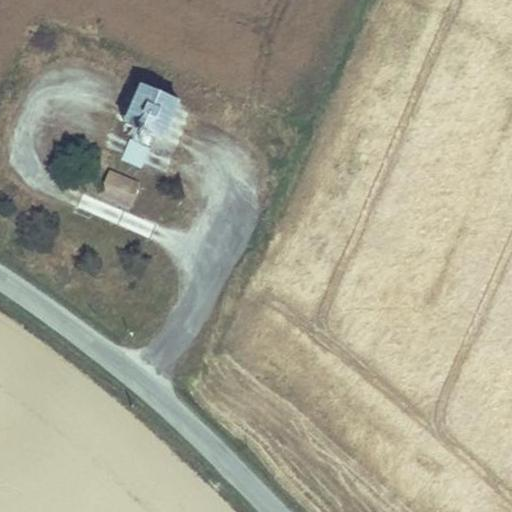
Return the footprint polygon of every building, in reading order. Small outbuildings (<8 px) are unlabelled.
[(136,88),(127,107),(146,115),(154,96),(136,88)] [(154,96),(146,115),(165,124),(173,106),(154,96)] [(146,115),(127,107),(118,127),(137,136),(146,115)] [(146,115),(137,136),(156,144),(165,124),(146,115)] [(124,141),(115,160),(135,168),(143,149),(124,141)] [(102,176),(93,194),(120,207),(128,188),(102,176)]
